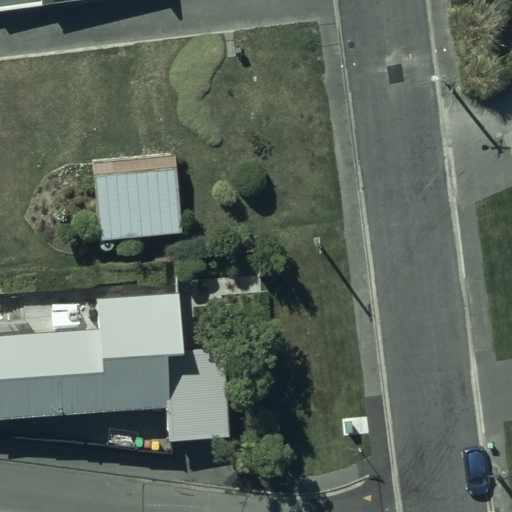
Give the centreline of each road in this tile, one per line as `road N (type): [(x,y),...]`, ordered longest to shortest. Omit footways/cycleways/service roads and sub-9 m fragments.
road 1 (residential): [(378,0),(446,511)]
road 2 (residential): [(0,486),(201,511)]
